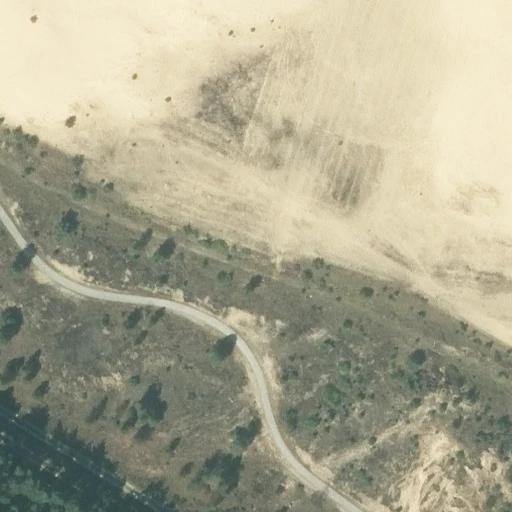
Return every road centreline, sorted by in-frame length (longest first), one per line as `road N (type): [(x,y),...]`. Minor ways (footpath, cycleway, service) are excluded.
road 1 (track): [(0,414),(158,511)]
road 2 (track): [(123,511),(0,436)]
